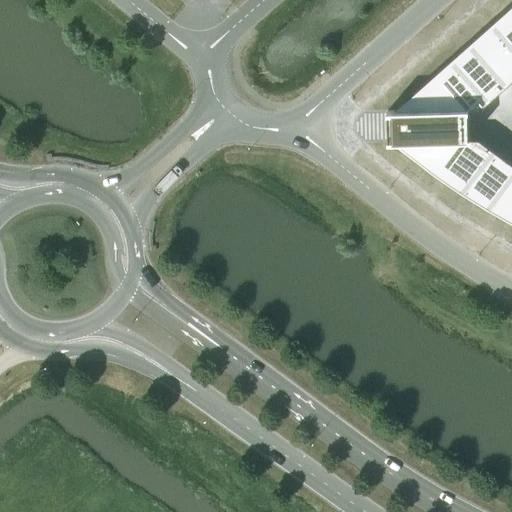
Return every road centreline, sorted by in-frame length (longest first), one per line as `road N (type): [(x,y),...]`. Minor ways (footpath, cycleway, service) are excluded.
road 1 (secondary): [(454,511),(197,330)]
road 2 (unclassified): [(292,127),(375,196),(511,287)]
road 3 (secondary): [(173,374),(363,511)]
road 4 (unclassified): [(437,0),(292,127)]
road 5 (secondary): [(19,344),(52,352),(107,347),(173,374)]
road 6 (unclassified): [(128,220),(201,148),(215,118)]
road 7 (unclassified): [(215,118),(183,129),(102,190)]
